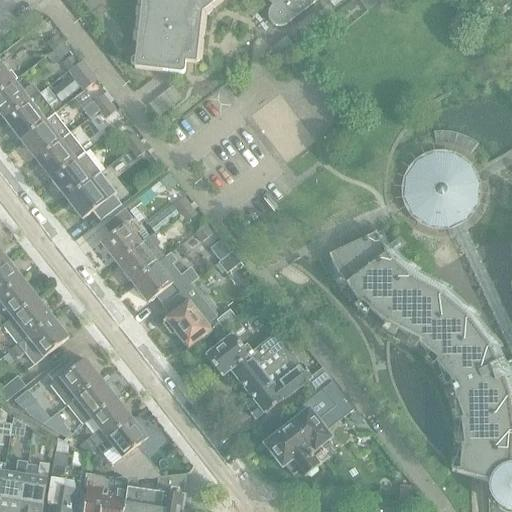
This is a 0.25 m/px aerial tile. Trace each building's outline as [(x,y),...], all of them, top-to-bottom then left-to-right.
[(184,74),(185,70),(185,64),(196,65),(202,15),(220,0),(264,0),(271,8),(268,13),(268,18),(271,23),(276,26),(281,27),(287,25),(318,0),(142,0),(139,31),(134,70),(180,75),(184,74)] [(64,44),(57,36),(47,44),(54,53),(64,44)] [(286,37),(270,50),(278,60),(294,47),(286,37)] [(54,53),(48,58),(54,65),(70,52),(64,44),(54,53)] [(63,64),(69,73),(80,65),(73,56),(63,64)] [(83,62),(80,65),(69,73),(83,91),(97,81),(83,62)] [(0,94),(15,82),(0,63),(0,94)] [(24,94),(15,82),(0,94),(0,115),(5,121),(39,95),(33,87),(24,94)] [(159,119),(183,100),(172,87),(148,105),(159,119)] [(55,115),(39,95),(5,121),(20,142),(55,115)] [(94,104),(100,111),(110,103),(103,96),(94,104)] [(96,115),(111,134),(129,120),(114,101),(96,115)] [(20,142),(36,161),(70,134),(55,115),(20,142)] [(86,154),(85,153),(70,134),(36,161),(51,181),(86,154)] [(125,143),(131,151),(141,143),(135,135),(125,143)] [(146,151),(141,143),(131,151),(137,158),(146,151)] [(86,152),(85,153),(86,154),(51,181),(67,201),(91,182),(91,180),(101,172),(86,152)] [(438,228),(449,228),(448,224),(455,222),(461,218),(464,221),(471,213),(476,203),(472,202),(473,198),(474,194),(473,194),(473,185),(470,177),(465,170),(458,164),(450,161),(450,157),(448,154),(444,153),(440,153),(437,156),(436,160),(427,162),(419,168),(416,166),(412,167),(409,169),(407,173),(408,177),(411,179),(409,188),(409,196),(411,205),(416,212),(422,218),(422,219),(425,221),(428,222),(427,226),(438,228)] [(107,201),(91,182),(67,201),(75,211),(73,212),(78,218),(80,217),(83,221),(92,214),(100,223),(122,206),(114,196),(107,201)] [(181,215),(190,206),(184,199),(174,207),(181,215)] [(190,206),(181,215),(187,222),(197,214),(190,206)] [(173,208),(150,226),(155,234),(179,215),(173,208)] [(102,245),(117,265),(150,239),(144,230),(135,237),(127,226),(133,221),(125,210),(103,227),(111,238),(102,245)] [(206,226),(196,234),(203,242),(213,235),(206,226)] [(451,472),(491,484),(491,492),(493,499),(497,505),(503,509),(511,511),(511,510),(511,475),(510,475),(511,470),(511,467),(511,411),(510,397),(504,380),(511,378),(503,361),(497,364),(489,347),(467,318),(440,294),(412,279),(395,264),(381,245),(376,234),(329,256),(339,278),(342,276),(348,284),(346,285),(361,304),(364,302),(371,308),(370,310),(387,326),(390,323),(399,328),(397,330),(414,339),(416,334),(423,339),(418,344),(432,356),(436,352),(441,359),(436,363),(447,377),(452,374),(456,381),(450,384),(451,387),(452,386),(453,389),(452,389),(454,394),(455,393),(456,396),(455,396),(461,413),(466,411),(467,420),(461,421),(463,439),(469,438),(468,447),(462,446),(460,464),(466,465),(463,473),(452,470),(451,472)] [(132,284),(157,265),(166,258),(157,247),(160,244),(153,236),(150,239),(117,265),(132,284)] [(400,241),(391,248),(396,255),(406,248),(400,241)] [(235,251),(219,263),(228,275),(243,262),(235,251)] [(157,265),(132,284),(148,305),(157,298),(164,307),(189,287),(181,278),(174,283),(165,273),(173,267),(166,258),(157,265)] [(0,265),(0,297),(22,281),(6,261),(0,265)] [(221,274),(225,271),(219,263),(215,266),(221,274)] [(0,297),(0,302),(13,319),(37,300),(22,281),(0,297)] [(192,285),(189,287),(164,307),(171,317),(163,323),(172,335),(175,333),(188,349),(210,332),(199,318),(211,308),(192,285)] [(13,319),(4,327),(19,346),(53,320),(37,300),(13,319)] [(230,311),(217,321),(224,329),(226,327),(236,320),(236,319),(230,311)] [(69,340),(53,320),(19,346),(25,354),(35,366),(69,340)] [(234,336),(243,329),(236,320),(226,327),(234,336)] [(309,380),(319,393),(332,383),(321,369),(311,377),(282,341),(279,343),(273,336),(253,353),(247,346),(243,349),(232,336),(206,357),(222,378),(230,371),(256,403),(247,411),(254,420),(263,413),(265,415),(309,380)] [(19,346),(8,355),(14,363),(25,354),(19,346)] [(50,388),(66,408),(101,381),(85,360),(76,367),(70,359),(48,376),(54,385),(50,388)] [(51,380),(48,376),(40,381),(43,386),(51,380)] [(0,394),(6,403),(25,388),(18,377),(0,391),(0,394)] [(77,432),(92,420),(117,401),(101,381),(66,408),(63,411),(70,419),(68,421),(77,432)] [(354,411),(332,383),(319,393),(320,393),(297,410),(302,416),(265,445),(283,468),(284,467),(292,477),(300,471),(305,477),(307,476),(310,478),(319,471),(317,468),(320,466),(314,458),(322,452),(319,448),(330,439),(325,433),(354,411)] [(28,391),(14,402),(34,419),(44,426),(48,423),(51,420),(28,391)] [(96,448),(132,420),(117,401),(92,420),(100,431),(79,447),(86,456),(96,448)] [(48,423),(44,426),(54,432),(63,425),(65,423),(58,415),(57,416),(51,420),(48,423)] [(26,427),(13,419),(13,426),(11,437),(24,439),(26,427)] [(125,479),(128,481),(160,478),(137,449),(148,441),(132,420),(96,448),(103,456),(113,448),(122,459),(109,469),(125,479)] [(0,423),(0,436),(11,438),(11,437),(13,426),(5,424),(0,423)] [(71,511),(75,491),(74,482),(64,481),(68,455),(55,453),(47,506),(52,506),(51,511),(71,511)] [(92,473),(93,461),(83,455),(81,471),(92,473)] [(20,511),(27,468),(29,468),(29,466),(29,464),(18,462),(16,475),(5,473),(4,473),(0,504),(0,510),(1,511),(20,511)] [(29,468),(27,468),(20,511),(42,511),(49,465),(39,464),(39,467),(29,466),(29,468)] [(123,511),(128,486),(108,483),(109,479),(89,476),(83,511),(123,511)] [(128,481),(128,486),(123,511),(181,511),(187,476),(160,478),(128,481)] [(401,486),(399,504),(412,505),(414,487),(401,486)]
